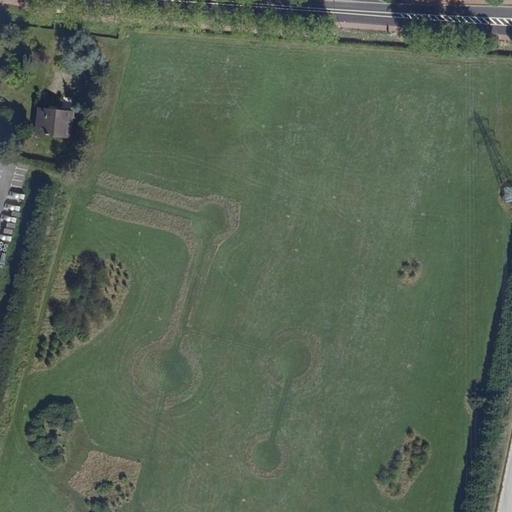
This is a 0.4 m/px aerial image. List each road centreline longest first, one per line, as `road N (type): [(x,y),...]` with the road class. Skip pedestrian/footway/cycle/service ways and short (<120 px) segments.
road 1 (secondary): [(102,0),(511,29)]
road 2 (secondary): [(511,13),(266,0)]
